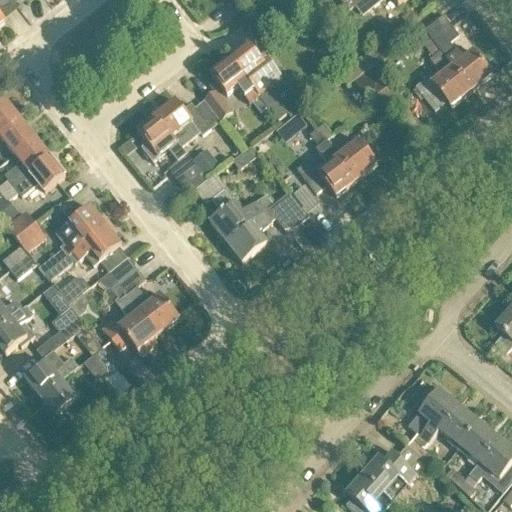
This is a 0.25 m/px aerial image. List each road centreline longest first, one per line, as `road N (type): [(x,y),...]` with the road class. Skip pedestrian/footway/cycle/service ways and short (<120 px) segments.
road 1 (residential): [(239,325),(511,112)]
road 2 (residential): [(72,511),(65,489),(78,462),(239,325)]
road 3 (residential): [(239,325),(85,133)]
road 4 (residential): [(85,133),(187,49),(154,0)]
road 5 (residential): [(85,133),(33,63),(46,39),(99,0)]
road 6 (residential): [(326,447),(398,364),(435,342)]
road 7 (residential): [(326,447),(239,325)]
road 8 (residential): [(435,342),(453,305),(511,240)]
